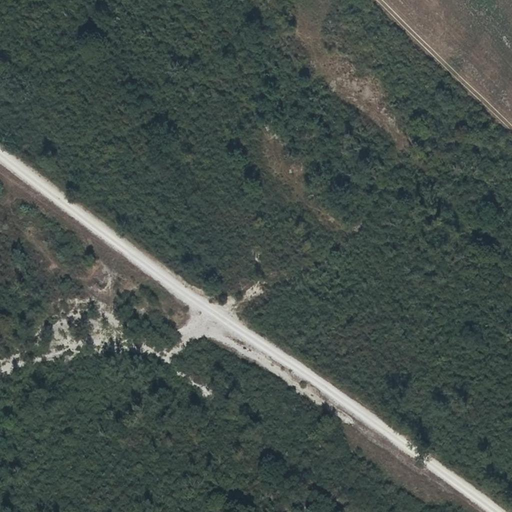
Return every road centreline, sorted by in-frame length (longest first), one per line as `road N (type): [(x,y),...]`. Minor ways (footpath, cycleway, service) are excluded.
road 1 (track): [(495,511),(0,153)]
road 2 (track): [(511,128),(381,0)]
